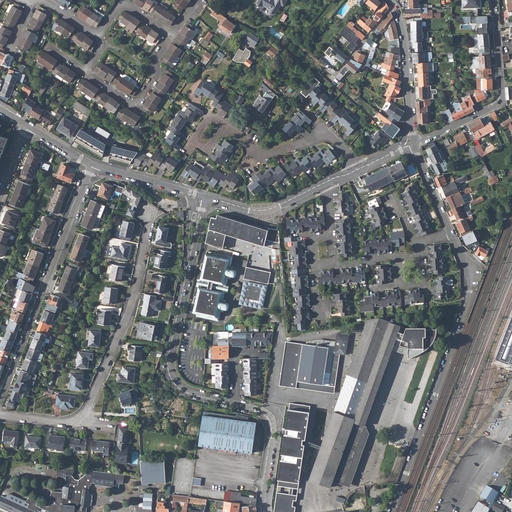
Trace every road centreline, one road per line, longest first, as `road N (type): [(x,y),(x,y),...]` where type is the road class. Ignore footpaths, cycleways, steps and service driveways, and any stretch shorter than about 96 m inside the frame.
road 1 (residential): [(92,164),(0,401)]
road 2 (residential): [(235,403),(188,391),(170,368),(205,198)]
road 3 (residential): [(76,423),(134,297),(147,213)]
road 4 (residential): [(468,301),(392,511)]
road 5 (residential): [(413,144),(498,103),(494,0)]
road 6 (residential): [(394,5),(413,144)]
road 7 (residential): [(263,511),(273,423),(235,403)]
road 8 (residential): [(205,198),(261,213),(325,184)]
